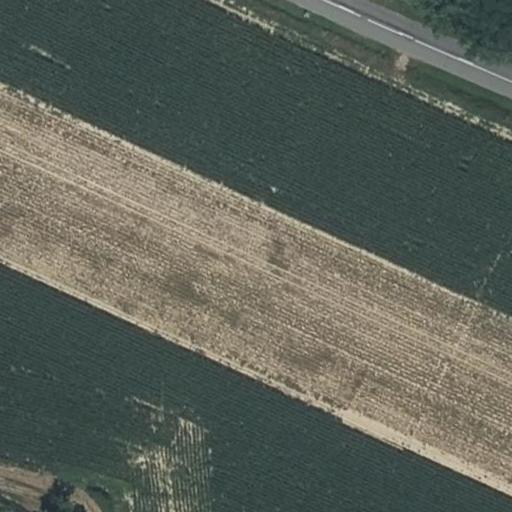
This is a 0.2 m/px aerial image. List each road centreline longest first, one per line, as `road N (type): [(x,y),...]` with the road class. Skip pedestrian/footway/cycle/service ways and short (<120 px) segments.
road 1 (tertiary): [(319,0),(511,85)]
road 2 (track): [(123,511),(88,485),(0,476)]
